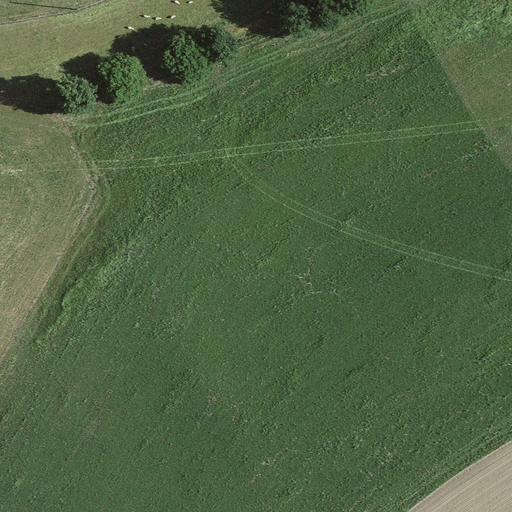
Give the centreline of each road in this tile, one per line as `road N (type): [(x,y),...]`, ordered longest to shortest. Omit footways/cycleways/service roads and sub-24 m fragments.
road 1 (track): [(0,110),(84,123),(232,75)]
road 2 (track): [(182,45),(297,0)]
